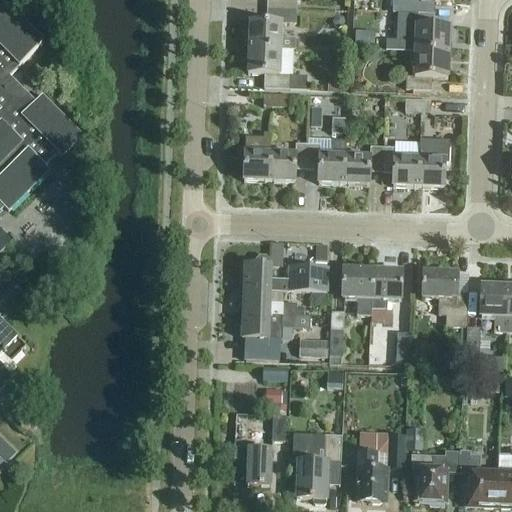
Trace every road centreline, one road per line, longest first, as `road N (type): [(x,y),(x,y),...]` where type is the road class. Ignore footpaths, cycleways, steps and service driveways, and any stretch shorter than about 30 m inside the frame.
road 1 (residential): [(480,234),(192,225)]
road 2 (unclassified): [(192,225),(181,511)]
road 3 (residential): [(480,234),(488,0)]
road 4 (unclassified): [(199,0),(192,225)]
